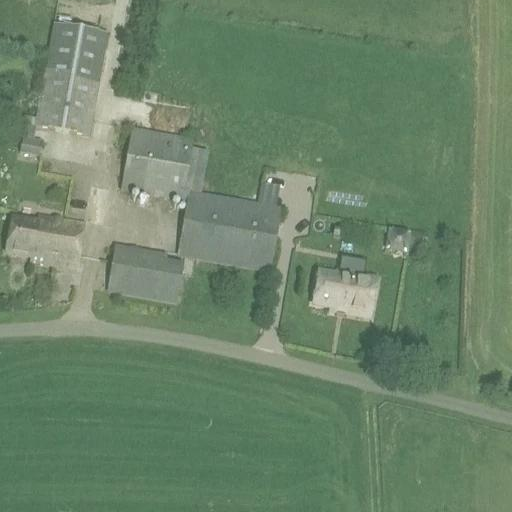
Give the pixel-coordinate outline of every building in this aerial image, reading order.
[(87,136),(97,84),(107,35),(55,25),(36,127),(87,136)] [(150,118),(171,120),(173,102),(152,100),(150,118)] [(182,203),(191,150),(193,142),(132,131),(121,192),(182,203)] [(191,150),(182,203),(187,204),(178,257),(269,274),(281,210),(201,196),(208,154),(191,150)] [(84,225),(45,218),(34,217),(33,223),(12,220),(5,256),(31,261),(31,265),(76,272),(84,225)] [(166,256),(116,247),(108,293),(177,305),(184,266),(165,263),(166,256)] [(376,279),(337,272),(336,275),(318,272),(313,304),(331,307),(330,310),(370,317),(376,279)]
